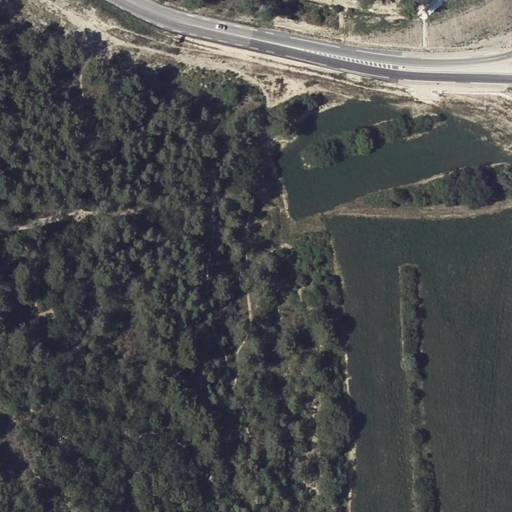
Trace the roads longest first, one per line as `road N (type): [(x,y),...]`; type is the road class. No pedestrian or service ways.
road 1 (primary): [(289,46),(385,73),(511,79)]
road 2 (primary): [(511,53),(416,62),(289,46)]
road 3 (primary): [(125,0),(200,28),(289,46)]
